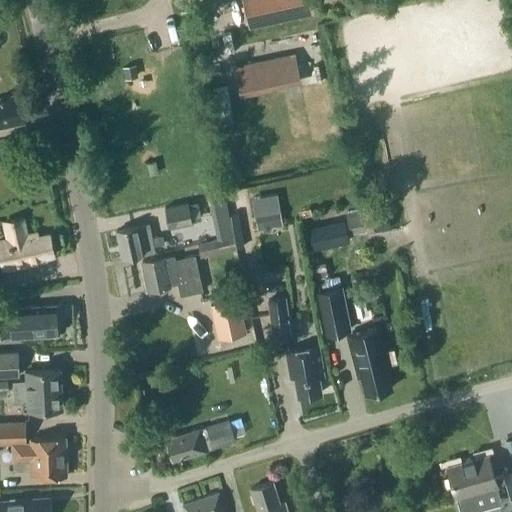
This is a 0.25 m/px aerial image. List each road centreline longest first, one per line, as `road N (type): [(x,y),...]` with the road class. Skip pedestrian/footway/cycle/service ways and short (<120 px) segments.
road 1 (tertiary): [(102,494),(95,265),(35,0)]
road 2 (residential): [(511,383),(162,484),(102,494)]
